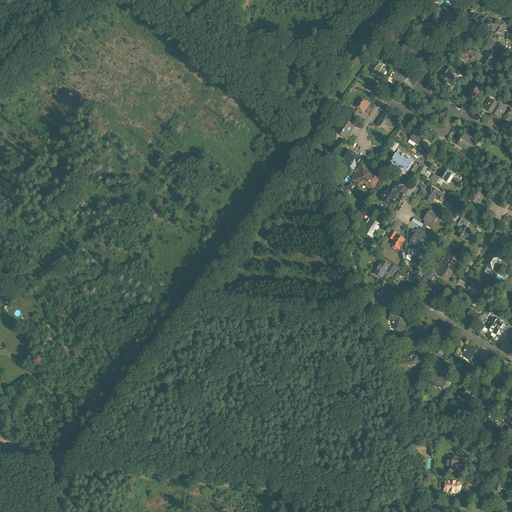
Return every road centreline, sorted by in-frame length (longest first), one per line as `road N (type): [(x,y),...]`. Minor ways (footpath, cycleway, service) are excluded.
road 1 (track): [(316,132),(417,505)]
road 2 (track): [(316,132),(178,302)]
road 3 (track): [(316,132),(159,0)]
road 4 (track): [(178,302),(60,467)]
road 5 (track): [(0,71),(61,21),(118,0)]
